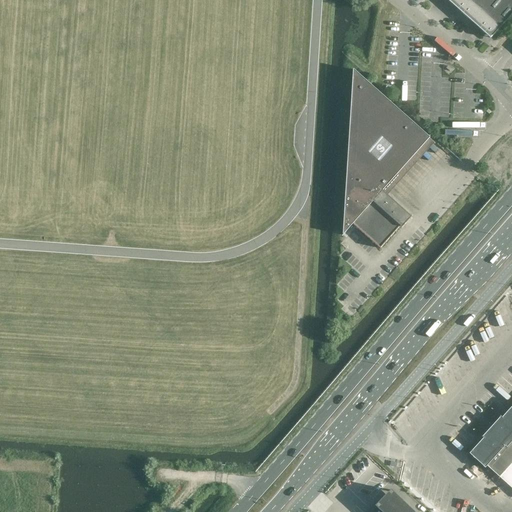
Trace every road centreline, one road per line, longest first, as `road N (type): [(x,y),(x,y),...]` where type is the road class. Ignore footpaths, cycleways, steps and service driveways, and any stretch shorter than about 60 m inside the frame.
road 1 (primary): [(511,195),(237,511)]
road 2 (primary): [(268,511),(511,231)]
road 3 (unclassified): [(294,511),(511,271)]
